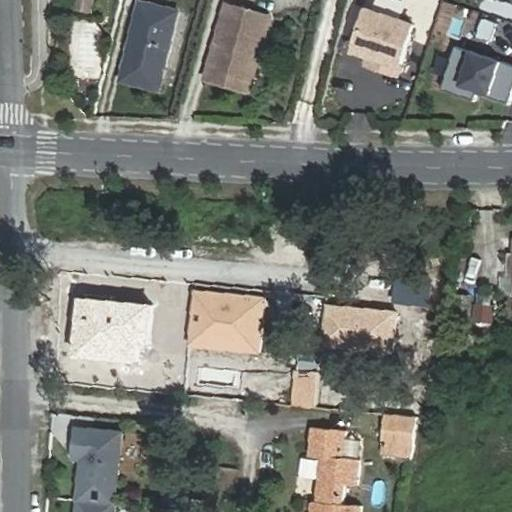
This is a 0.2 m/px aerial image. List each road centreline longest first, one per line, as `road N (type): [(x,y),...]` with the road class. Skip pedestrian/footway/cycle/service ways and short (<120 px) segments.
road 1 (tertiary): [(511,165),(13,148)]
road 2 (residential): [(4,511),(13,148)]
road 3 (unclassified): [(13,148),(7,0)]
